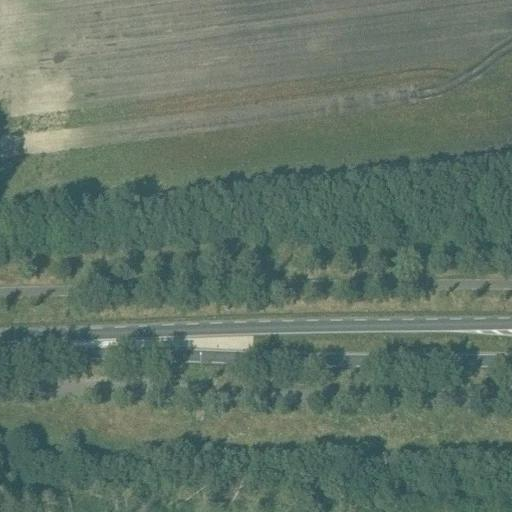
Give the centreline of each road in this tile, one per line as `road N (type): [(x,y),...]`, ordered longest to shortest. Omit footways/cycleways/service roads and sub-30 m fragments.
road 1 (unclassified): [(0,386),(511,398)]
road 2 (primary): [(511,326),(171,333),(50,346)]
road 3 (primary): [(50,346),(511,362)]
